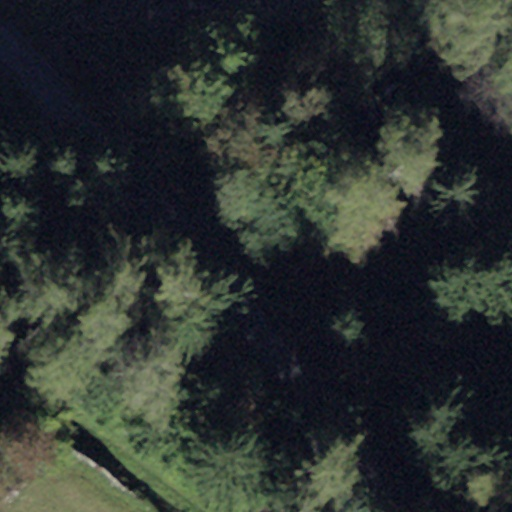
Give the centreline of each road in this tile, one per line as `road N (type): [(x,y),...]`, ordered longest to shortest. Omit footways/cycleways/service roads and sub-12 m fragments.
road 1 (track): [(0,34),(75,125),(242,291)]
road 2 (track): [(242,291),(511,468)]
road 3 (track): [(242,291),(511,395)]
